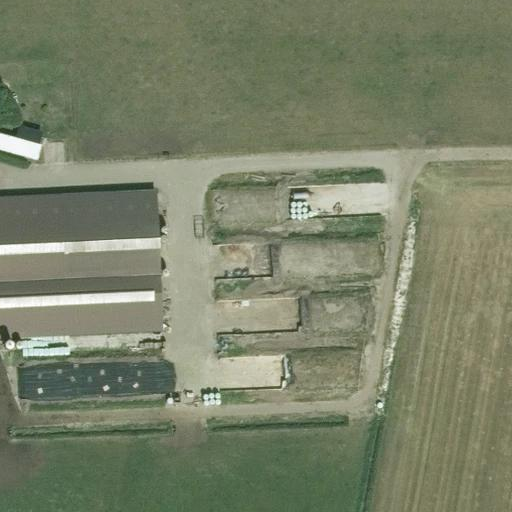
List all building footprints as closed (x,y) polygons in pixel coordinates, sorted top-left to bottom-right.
[(214,188),(213,213),(276,215),(276,224),(283,224),(284,191),(214,188)] [(64,297),(158,292),(153,198),(0,205),(0,294),(63,291),(64,297)] [(0,344),(67,338),(64,307),(26,311),(26,318),(0,320),(0,344)] [(180,335),(181,358),(202,357),(202,334),(180,335)] [(169,339),(169,356),(179,356),(180,339),(169,339)]
